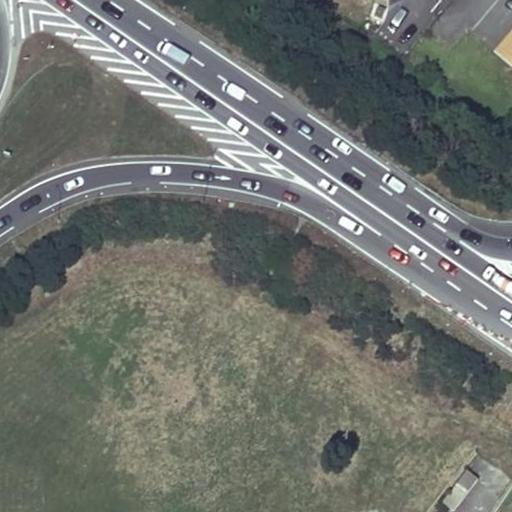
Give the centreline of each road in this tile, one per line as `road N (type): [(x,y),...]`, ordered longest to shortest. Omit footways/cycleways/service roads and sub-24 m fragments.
road 1 (motorway): [(0,221),(58,190),(110,176),(229,177),(299,198),(485,321),(511,326)]
road 2 (tertiary): [(269,135),(511,306)]
road 3 (motorway): [(511,249),(485,244),(323,140),(269,135)]
road 4 (tertiary): [(74,0),(269,135)]
